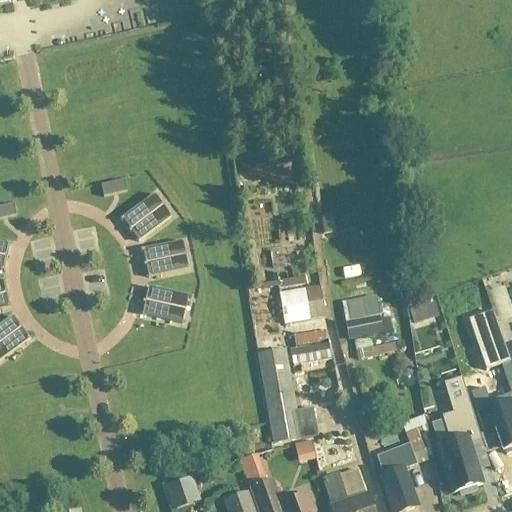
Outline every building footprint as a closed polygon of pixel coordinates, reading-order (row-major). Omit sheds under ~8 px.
[(0,0),(0,8),(11,6),(9,0),(17,0),(18,5),(39,0),(0,0)] [(102,200),(126,195),(123,183),(100,188),(102,200)] [(129,233),(161,209),(153,197),(119,223),(120,225),(122,224),(129,233)] [(0,221),(15,219),(13,207),(0,209),(0,221)] [(127,234),(129,237),(130,235),(137,245),(170,220),(161,209),(129,233),(127,234)] [(140,256),(142,255),(144,267),(184,259),(181,245),(139,253),(140,256)] [(143,270),(145,269),(147,281),(187,273),(184,259),(144,267),(142,267),(143,270)] [(511,273),(502,278),(506,289),(511,286),(511,273)] [(145,293),(146,293),(144,304),(184,313),(187,299),(145,290),(145,293)] [(323,320),(318,291),(277,298),(282,327),(323,320)] [(482,316),(504,309),(499,294),(477,302),(482,316)] [(0,312),(8,311),(8,308),(6,309),(3,298),(0,298),(0,312)] [(141,307),(143,307),(141,318),(181,327),(184,313),(144,304),(142,304),(141,307)] [(417,311),(409,313),(414,327),(421,324),(417,311)] [(511,371),(492,313),(467,322),(485,372),(500,367),(510,396),(488,404),(483,391),(469,396),(484,437),(495,434),(502,454),(504,454),(505,458),(511,455),(511,371)] [(0,345),(19,332),(21,331),(19,328),(17,330),(11,320),(0,327),(0,345)] [(347,343),(382,336),(378,320),(344,327),(347,343)] [(27,339),(26,341),(19,332),(0,345),(0,363),(29,342),(27,339)] [(288,352),(292,368),(330,361),(327,345),(288,352)] [(286,444),(300,441),(295,414),(284,352),(256,357),(272,446),(286,444)] [(449,445),(437,449),(452,497),(458,495),(459,499),(476,493),(474,490),(481,488),(469,447),(480,444),(460,381),(443,387),(452,416),(441,420),(442,423),(449,445)] [(312,411),(295,414),(300,441),(316,438),(312,411)] [(404,472),(416,468),(409,449),(377,461),(384,480),(379,482),(390,511),(413,511),(418,510),(404,472)] [(250,484),(268,478),(260,456),(243,462),(250,484)] [(337,480),(324,484),(330,501),(328,501),(331,511),(330,511),(370,511),(367,499),(346,506),(337,480)] [(256,511),(313,511),(308,499),(281,509),(272,484),(249,492),(256,511)] [(226,511),(251,511),(246,496),(224,505),(226,511)]
